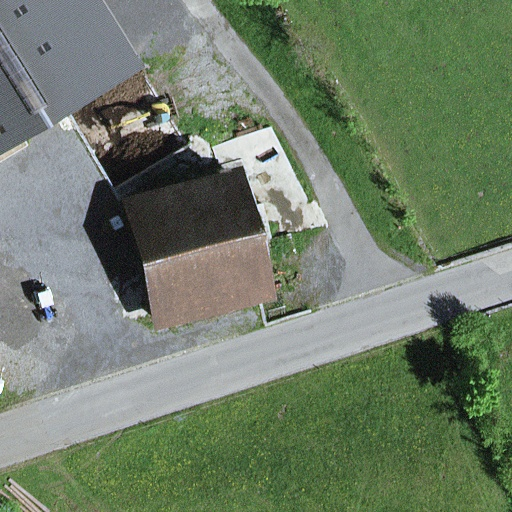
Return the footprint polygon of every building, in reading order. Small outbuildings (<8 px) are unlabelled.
[(55,0),(0,0),(0,133),(100,73),(55,0)] [(177,145),(174,158),(182,169),(196,171),(206,163),(209,150),(201,139),(187,137),(177,145)] [(246,152),(252,166),(267,167),(276,154),(270,141),(254,139),(246,152)] [(229,179),(124,206),(142,274),(154,321),(259,294),(229,179)] [(142,274),(124,206),(121,192),(53,209),(61,243),(51,245),(64,294),(142,274)]
